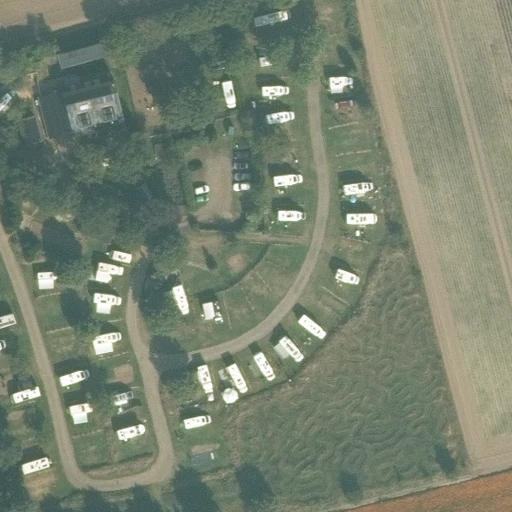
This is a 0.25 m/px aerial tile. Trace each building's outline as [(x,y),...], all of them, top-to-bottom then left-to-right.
[(255,40),(292,38),(291,20),(254,22),(255,40)] [(24,66),(15,68),(19,85),(28,83),(26,76),(24,66)] [(100,136),(122,131),(126,130),(112,78),(61,91),(62,92),(38,98),(49,140),(72,134),(73,138),(100,131),(101,135),(100,135),(100,136)] [(220,111),(239,108),(234,80),(215,83),(220,111)] [(149,88),(152,98),(162,96),(159,85),(149,88)] [(84,220),(78,233),(109,246),(114,232),(84,220)] [(364,269),(370,249),(346,242),(340,261),(364,269)] [(239,258),(224,269),(246,299),(261,288),(239,258)] [(197,307),(215,303),(210,285),(192,289),(197,307)] [(325,296),(317,310),(333,320),(342,306),(325,296)] [(279,369),(297,361),(287,339),(268,348),(279,369)] [(113,384),(132,379),(128,362),(109,366),(113,384)] [(240,366),(229,368),(233,396),(244,394),(240,366)] [(225,398),(233,396),(226,369),(218,371),(225,398)] [(114,403),(120,420),(141,412),(134,395),(114,403)] [(8,472),(26,469),(23,450),(5,454),(8,472)] [(26,485),(32,499),(50,491),(44,477),(26,485)]
